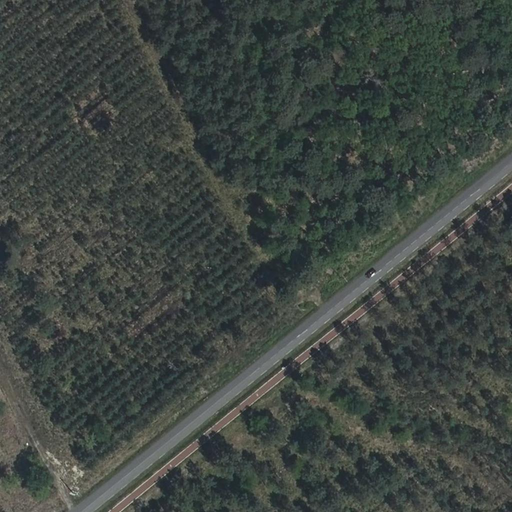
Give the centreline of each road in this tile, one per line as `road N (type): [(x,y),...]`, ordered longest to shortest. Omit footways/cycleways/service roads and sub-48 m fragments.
road 1 (secondary): [(85,511),(511,165)]
road 2 (track): [(76,511),(0,362)]
